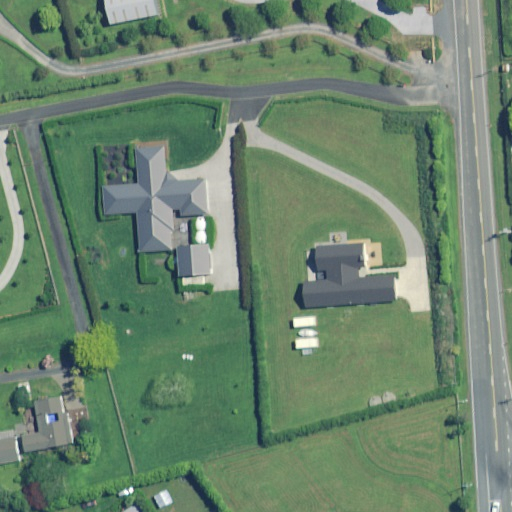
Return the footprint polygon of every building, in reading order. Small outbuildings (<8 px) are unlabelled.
[(153,0),(104,0),(110,25),(157,16),(153,0)] [(207,215),(204,180),(176,182),(165,173),(163,148),(136,150),(138,185),(103,187),(105,216),(137,214),(140,253),(172,251),(170,231),(173,231),(172,218),(207,215)] [(304,283),(306,309),(396,303),(395,277),(359,279),(359,269),(365,269),(363,246),(316,249),(318,272),(326,272),(326,282),(304,283)] [(208,247),(176,249),(178,279),(210,276),(208,247)] [(66,411),(63,396),(37,400),(43,431),(26,434),(29,450),(75,441),(69,410),(66,411)] [(0,438),(0,461),(22,457),(18,435),(0,438)]
